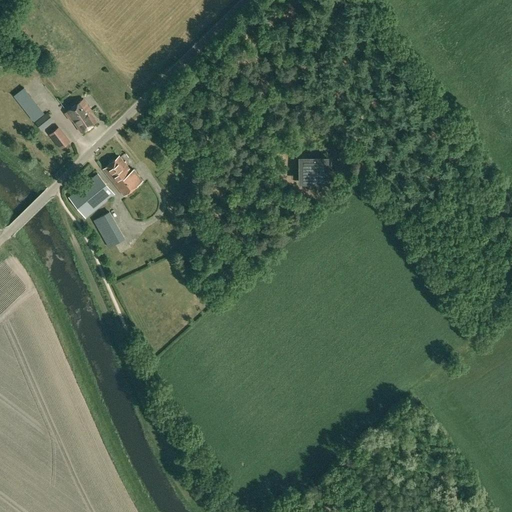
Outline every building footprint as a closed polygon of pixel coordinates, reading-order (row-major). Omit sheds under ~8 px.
[(34,121),(48,111),(28,85),(14,95),(34,121)] [(81,132),(97,121),(90,112),(92,110),(83,98),(65,112),(71,121),(72,120),(81,132)] [(54,121),(49,113),(36,122),(41,130),(54,121)] [(60,148),(68,142),(62,134),(54,140),(60,148)] [(306,138),(285,138),(285,157),(306,157),(306,138)] [(124,195),(143,180),(134,169),(132,171),(120,156),(103,169),(124,195)] [(86,217),(114,193),(98,173),(69,196),(86,217)] [(117,263),(134,254),(110,211),(93,220),(117,263)] [(150,227),(159,248),(169,244),(160,223),(150,227)]
